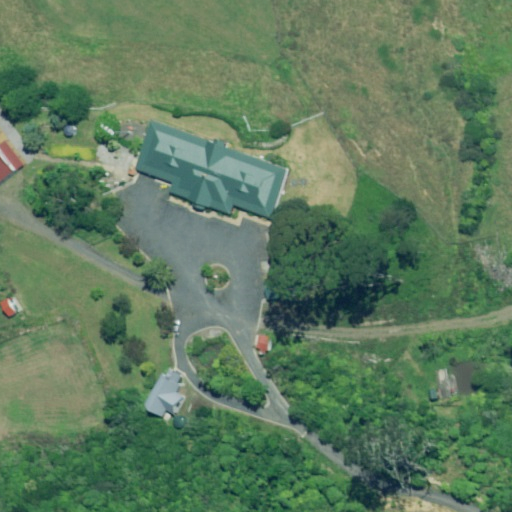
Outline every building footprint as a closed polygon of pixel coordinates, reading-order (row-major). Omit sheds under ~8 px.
[(34,153),(0,106),(0,143),(16,166),(34,153)] [(293,169),(236,148),(237,144),(219,138),(218,142),(159,120),(141,169),(178,182),(175,192),(236,214),(239,205),(276,218),(293,169)] [(0,180),(14,171),(0,151),(0,180)] [(8,306),(22,320),(45,298),(37,290),(33,293),(28,288),(8,306)] [(170,413),(182,397),(176,392),(180,386),(163,374),(141,405),(158,417),(164,409),(170,413)]
